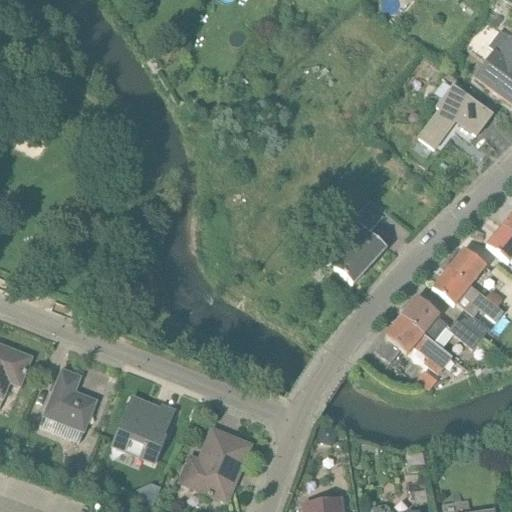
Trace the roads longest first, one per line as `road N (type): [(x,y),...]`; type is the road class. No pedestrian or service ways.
road 1 (residential): [(293,423),(386,292),(511,173)]
road 2 (residential): [(0,306),(293,423)]
